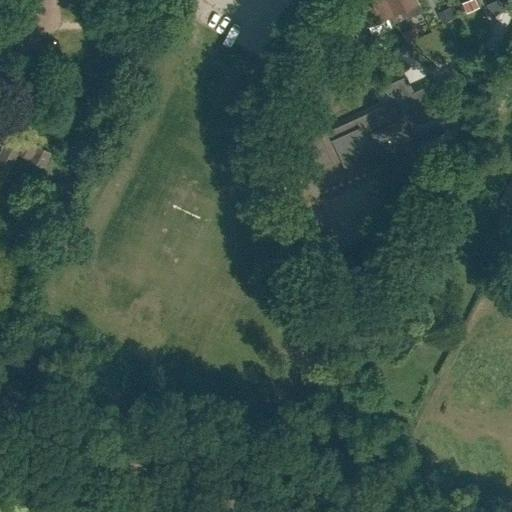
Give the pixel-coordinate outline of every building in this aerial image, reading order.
[(346,0),(348,3),(353,5),(357,3),(368,27),(393,15),(386,0),(346,0)] [(386,0),(393,15),(400,12),(402,17),(407,18),(422,11),(417,0),(386,0)] [(406,18),(394,23),(399,38),(411,34),(406,18)] [(421,112),(441,103),(432,82),(401,96),(394,80),(376,88),(384,104),(320,134),(319,133),(292,146),(305,173),(322,165),(324,168),(341,160),(344,166),(361,158),(362,161),(380,153),(382,159),(399,152),(401,155),(419,146),(405,117),(420,110),(421,112)] [(494,88),(485,107),(498,114),(508,95),(494,88)] [(0,186),(17,154),(4,146),(0,153),(0,186)] [(50,154),(37,147),(30,160),(43,167),(50,154)] [(423,167),(424,166),(430,163),(425,153),(425,152),(418,156),(423,167)] [(511,175),(498,202),(511,209),(511,175)] [(338,323),(315,311),(298,344),(321,355),(338,323)]
